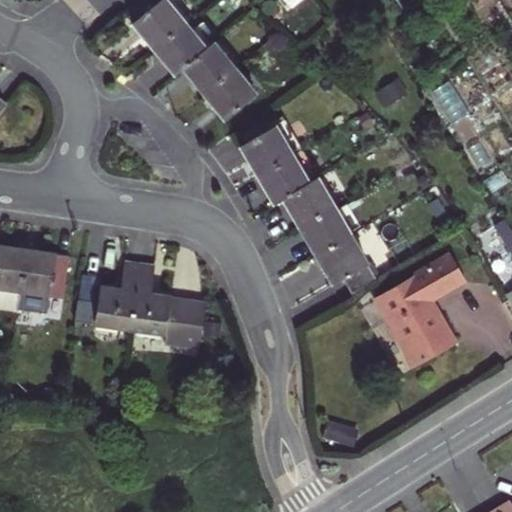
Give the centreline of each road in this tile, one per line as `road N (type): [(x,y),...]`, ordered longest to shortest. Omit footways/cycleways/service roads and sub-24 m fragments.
road 1 (residential): [(61,202),(191,221),(223,242),(266,339),(303,511)]
road 2 (tertiary): [(511,401),(333,511)]
road 3 (residential): [(31,49),(65,67),(83,99),(61,202)]
